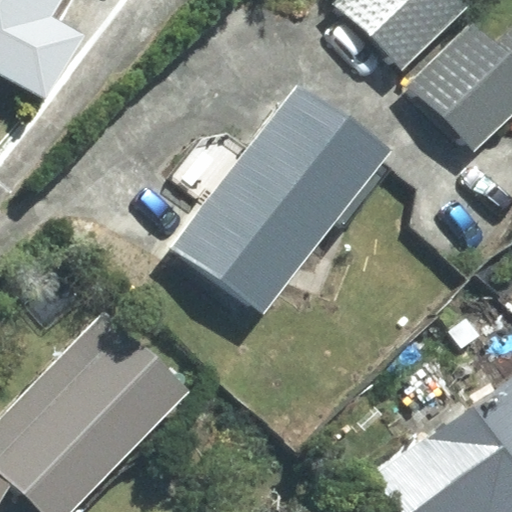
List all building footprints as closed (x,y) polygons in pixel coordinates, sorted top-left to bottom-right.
[(0,0),(0,90),(29,108),(75,33),(42,13),(49,0),(0,0)] [(449,0),(325,0),(322,3),(391,73),(457,8),(449,0)] [(461,28),(400,88),(466,155),(511,108),(511,22),(484,50),(461,28)] [(371,154),(277,89),(159,259),(252,324),(371,154)] [(68,511),(180,390),(94,310),(0,412),(0,484),(29,511),(68,511)] [(511,511),(511,389),(511,390),(500,375),(360,480),(383,511),(511,511)]
